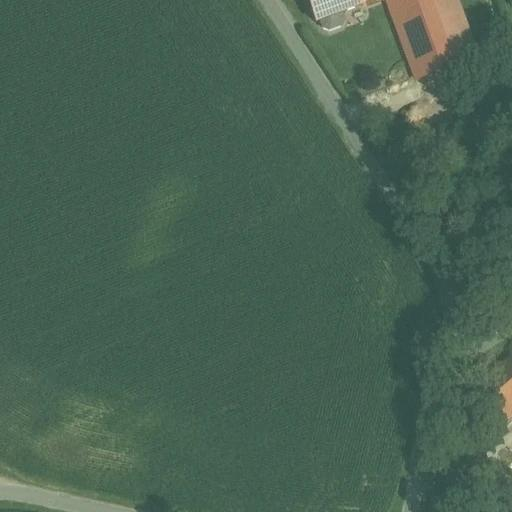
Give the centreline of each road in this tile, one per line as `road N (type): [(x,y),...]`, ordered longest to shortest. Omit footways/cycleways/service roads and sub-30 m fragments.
road 1 (unclassified): [(267,0),(433,266),(450,308),(453,350)]
road 2 (unclassified): [(453,350),(418,511)]
